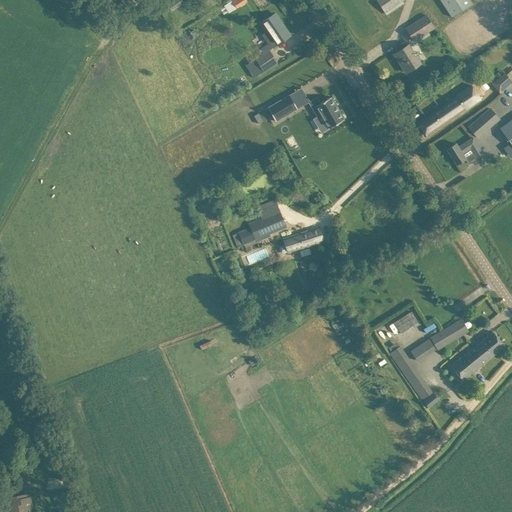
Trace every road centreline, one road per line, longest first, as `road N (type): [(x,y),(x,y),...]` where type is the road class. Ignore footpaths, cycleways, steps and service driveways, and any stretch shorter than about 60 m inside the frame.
road 1 (unclassified): [(511,306),(302,0)]
road 2 (track): [(130,0),(0,221)]
road 3 (track): [(511,361),(430,455),(362,511)]
